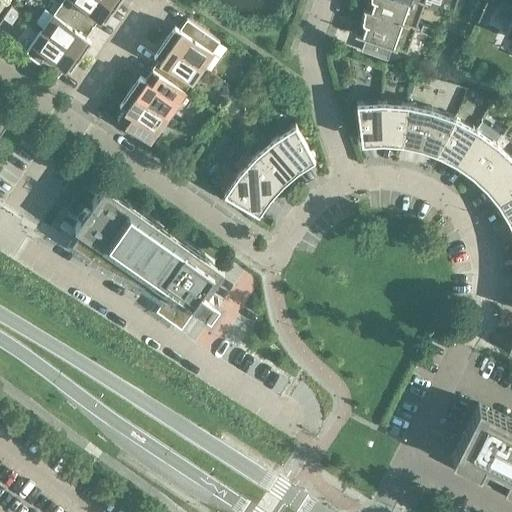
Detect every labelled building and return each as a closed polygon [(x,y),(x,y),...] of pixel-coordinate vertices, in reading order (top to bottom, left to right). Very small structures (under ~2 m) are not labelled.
[(107,0),(61,0),(60,3),(92,26),(99,16),(104,20),(114,5),(107,0)] [(368,14),(414,29),(417,30),(417,29),(414,28),(422,5),(406,0),(368,0),(369,3),(371,4),(372,4),(368,14)] [(60,3),(42,28),(80,54),(86,46),(81,42),(92,26),(60,3)] [(427,10),(436,13),(438,6),(429,3),(427,10)] [(24,15),(15,9),(6,21),(15,27),(24,15)] [(414,29),(368,14),(361,11),(360,12),(362,13),(360,24),(360,27),(362,28),(363,28),(360,37),(353,35),(352,36),(364,40),(359,53),(386,62),(390,49),(408,55),(409,54),(406,53),(414,29)] [(174,24),(164,39),(201,66),(219,40),(186,17),(179,28),(174,24)] [(427,37),(430,30),(421,27),(418,34),(427,37)] [(70,69),(80,54),(42,28),(24,53),(57,76),(65,65),(70,69)] [(201,66),(164,39),(153,54),(158,58),(151,67),(184,90),(201,66)] [(270,73),(260,65),(255,72),(265,80),(270,73)] [(140,73),(129,88),(167,115),(184,90),(151,67),(144,77),(140,73)] [(149,140),(167,115),(129,88),(119,103),(123,107),(116,117),(149,140)] [(381,140),(381,100),(356,101),(361,141),(381,140)] [(381,140),(400,141),(406,101),(381,100),(381,140)] [(430,106),(406,101),(400,141),(420,145),(438,152),(454,115),(430,106)] [(438,152),(455,161),(476,127),(454,115),(438,152)] [(295,121),(273,135),(297,167),(314,156),(295,121)] [(496,141),(476,127),(455,161),(471,172),(496,141)] [(282,180),(297,167),(273,135),(254,151),(282,180)] [(471,172),(485,185),(511,159),(511,155),(496,141),(471,172)] [(274,188),(282,180),(254,151),(243,163),(234,173),(223,191),(258,211),(267,196),(274,188)] [(511,159),(485,185),(497,200),(511,188),(511,159)] [(166,307),(179,316),(191,299),(209,311),(218,298),(207,290),(223,266),(104,183),(74,225),(80,230),(71,241),(90,254),(141,282),(170,301),(166,307)] [(511,188),(497,200),(507,216),(511,213),(511,188)] [(511,419),(478,403),(451,456),(511,486),(511,419)]
